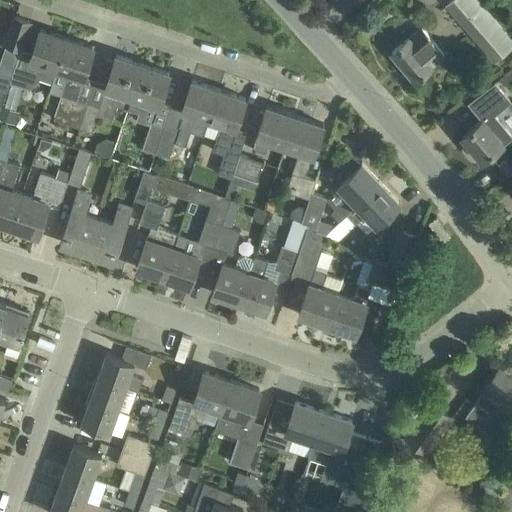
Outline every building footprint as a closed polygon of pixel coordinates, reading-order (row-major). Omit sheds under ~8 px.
[(511,38),(478,0),(448,0),(444,4),(494,61),(511,45),(511,38)] [(5,43),(21,48),(30,20),(15,15),(5,43)] [(415,78),(430,65),(431,64),(444,53),(421,26),(408,37),(392,50),(415,78)] [(39,77),(52,81),(57,68),(67,36),(40,27),(30,58),(19,54),(12,74),(10,80),(30,87),(38,81),(39,77)] [(62,94),(54,117),(79,126),(88,101),(76,97),(78,90),(83,76),(87,64),(94,45),(67,36),(57,68),(69,72),(62,94)] [(88,101),(79,126),(92,130),(98,114),(112,119),(117,104),(128,107),(143,62),(116,53),(105,86),(119,90),(117,96),(103,92),(99,104),(88,101)] [(143,62),(128,107),(139,111),(136,118),(145,121),(151,123),(151,122),(164,126),(170,107),(171,104),(171,103),(160,100),(169,71),(143,62)] [(0,86),(6,88),(7,89),(10,80),(12,74),(0,70),(0,86)] [(196,113),(209,117),(219,87),(192,79),(182,108),(183,109),(177,124),(190,129),(196,113)] [(482,117),(462,134),(473,146),(470,149),(478,159),(481,157),(483,159),(508,138),(507,138),(511,135),(505,128),(505,127),(499,120),(493,113),(496,111),(510,100),(493,80),(468,100),(482,117)] [(219,87),(209,117),(221,122),(212,149),(224,153),(226,147),(228,148),(245,96),(219,87)] [(270,139),(285,144),(295,113),(267,104),(256,135),(257,135),(252,148),(266,153),(270,139)] [(17,109),(3,105),(0,114),(0,116),(13,121),(17,109)] [(304,174),(307,166),(308,167),(313,154),(324,123),(295,113),(285,144),(299,149),(295,162),(292,170),(286,189),(309,197),(311,191),(316,178),(304,174)] [(143,147),(156,151),(164,126),(151,122),(151,123),(143,147)] [(164,126),(156,151),(169,156),(178,131),(164,126)] [(115,139),(106,137),(97,142),(94,151),(110,156),(115,139)] [(69,179),(68,180),(80,184),(92,150),(79,146),(71,171),(69,179)] [(224,153),(217,172),(232,177),(239,152),(240,152),(239,152),(228,148),(226,147),(224,153)] [(254,189),(257,179),(263,160),(239,152),(232,177),(230,181),(254,189)] [(0,220),(11,224),(22,191),(12,188),(20,163),(1,156),(0,156),(0,220)] [(341,185),(327,198),(335,206),(331,210),(340,219),(346,213),(347,213),(381,181),(362,160),(353,169),(344,160),(330,174),(338,182),(341,185)] [(144,168),(140,178),(134,197),(146,201),(147,198),(156,173),(144,168)] [(22,191),(11,224),(38,233),(44,214),(49,200),(47,200),(48,196),(61,200),(68,180),(69,179),(56,175),(41,170),(33,195),(22,191)] [(193,183),(158,173),(154,186),(189,197),(193,183)] [(358,220),(368,232),(375,224),(400,201),(381,181),(347,213),(355,222),(358,220)] [(61,240),(87,249),(98,216),(84,211),(90,192),(78,188),(61,240)] [(311,191),(309,197),(306,206),(302,219),(301,221),(316,226),(326,196),(311,191)] [(137,266),(163,275),(177,232),(157,225),(165,204),(147,198),(146,201),(139,221),(151,225),(147,236),(137,266)] [(269,200),(266,207),(276,211),(279,203),(269,200)] [(114,258),(120,239),(131,206),(119,202),(113,221),(98,216),(87,249),(114,258)] [(264,220),(267,208),(256,204),(254,211),(257,217),(264,220)] [(290,215),(302,219),(306,206),(299,204),(292,207),(290,215)] [(240,229),(231,226),(235,214),(227,212),(223,223),(215,246),(232,252),(240,229)] [(436,215),(428,221),(442,240),(450,234),(436,215)] [(198,241),(215,246),(223,223),(206,218),(198,241)] [(307,226),(299,249),(297,257),(316,263),(327,233),(307,226)] [(401,229),(389,261),(404,267),(416,235),(401,229)] [(177,232),(163,275),(190,283),(200,254),(188,250),(192,237),(177,232)] [(291,272),(297,257),(299,249),(282,243),(274,266),(291,272)] [(213,291),(239,300),(255,254),(254,254),(254,256),(245,253),(238,257),(235,266),(223,261),(213,291)] [(276,279),(264,275),(269,259),(255,254),(239,300),(266,309),(276,279)] [(374,260),(367,279),(398,289),(404,270),(374,260)] [(299,313),(327,322),(338,290),(342,278),(327,272),(327,271),(315,267),(310,281),(310,280),(299,313)] [(371,286),(359,282),(358,282),(354,296),(338,290),(327,322),(355,332),(371,286)] [(5,303),(0,319),(0,336),(8,339),(4,352),(20,357),(24,344),(20,343),(30,311),(5,303)] [(106,351),(98,374),(127,384),(138,388),(142,377),(131,373),(134,363),(146,367),(151,352),(126,344),(122,357),(106,351)] [(483,389),(472,404),(498,423),(509,408),(510,408),(511,404),(511,374),(499,365),(482,388),(483,389)] [(174,413),(170,425),(189,431),(194,416),(203,419),(216,424),(221,407),(222,408),(232,379),(204,369),(194,398),(180,394),(174,413)] [(98,374),(90,397),(118,407),(127,384),(98,374)] [(221,407),(216,424),(231,429),(244,433),(249,417),(250,417),(253,407),(260,388),(232,379),(222,408),(221,407)] [(167,384),(163,398),(171,401),(176,387),(167,384)] [(110,430),(118,407),(90,397),(81,420),(110,430)] [(453,414),(430,397),(403,435),(426,451),(453,414)] [(294,432),(314,438),(324,410),(295,400),(287,425),(270,419),(263,440),(288,448),(294,432)] [(154,420),(163,423),(168,410),(151,404),(147,416),(154,419),(154,420)] [(314,438),(308,455),(329,462),(353,470),(354,471),(364,474),(375,477),(385,441),(366,434),(349,429),(352,419),(324,410),(314,438)] [(163,423),(154,420),(149,434),(158,438),(163,423)] [(122,447),(151,458),(157,442),(128,432),(122,447)] [(257,442),(239,435),(230,460),(248,466),(257,442)] [(102,453),(92,449),(73,443),(65,466),(94,476),(102,453)] [(129,489),(138,492),(151,458),(122,447),(116,463),(136,470),(129,489)] [(163,457),(160,466),(176,472),(179,463),(163,457)] [(182,462),(178,472),(198,479),(202,468),(182,462)] [(57,489),(85,499),(94,476),(65,466),(57,489)] [(238,470),(231,488),(240,491),(246,473),(238,470)] [(353,470),(339,511),(365,511),(375,477),(364,474),(354,471),(353,470)] [(246,473),(240,491),(249,494),(255,476),(246,473)] [(511,479),(501,495),(511,502),(511,479)] [(49,511),(80,511),(85,499),(57,489),(49,511)] [(138,492),(129,489),(124,503),(133,506),(138,492)] [(193,511),(241,511),(243,509),(200,493),(193,511)] [(137,511),(147,511),(151,502),(143,499),(137,511)]
